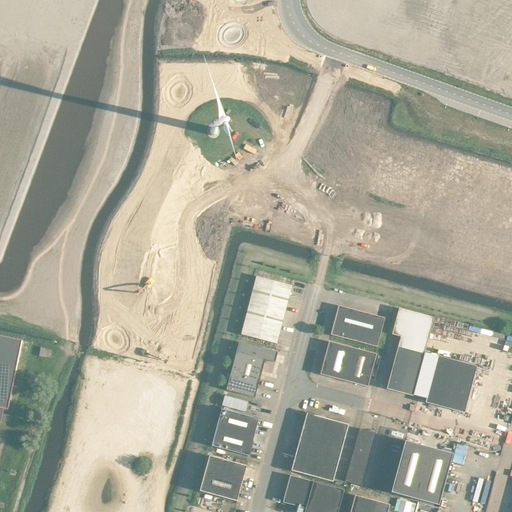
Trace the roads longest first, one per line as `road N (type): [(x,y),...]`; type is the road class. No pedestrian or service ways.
road 1 (tertiary): [(511,116),(321,45),(297,30),(285,0)]
road 2 (track): [(55,350),(14,511)]
road 3 (unclassified): [(257,511),(291,383)]
